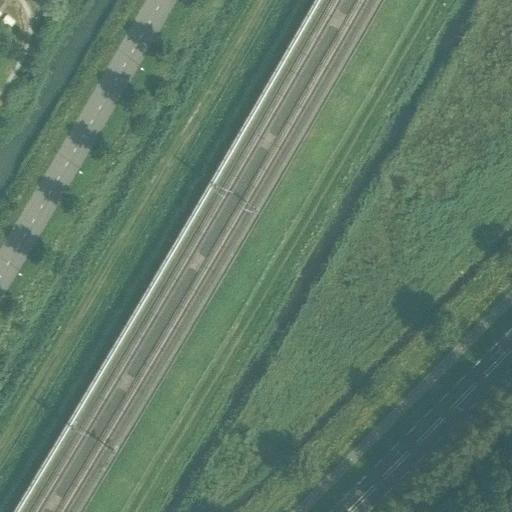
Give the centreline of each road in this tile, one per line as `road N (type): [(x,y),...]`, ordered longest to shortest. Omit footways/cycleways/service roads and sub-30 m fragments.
road 1 (tertiary): [(160,0),(0,280)]
road 2 (primary): [(343,511),(511,343)]
